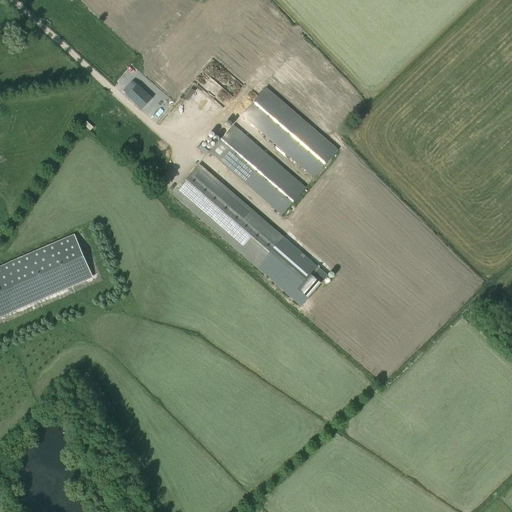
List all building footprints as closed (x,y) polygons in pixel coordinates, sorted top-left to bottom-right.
[(137,84),(126,96),(141,110),(152,98),(137,84)] [(265,88),(242,115),(314,178),(337,151),(265,88)] [(233,125),(209,153),(281,215),(305,188),(233,125)] [(199,166),(172,196),(257,270),(283,240),(199,166)] [(0,315),(92,276),(75,235),(25,257),(0,267),(0,315)]
